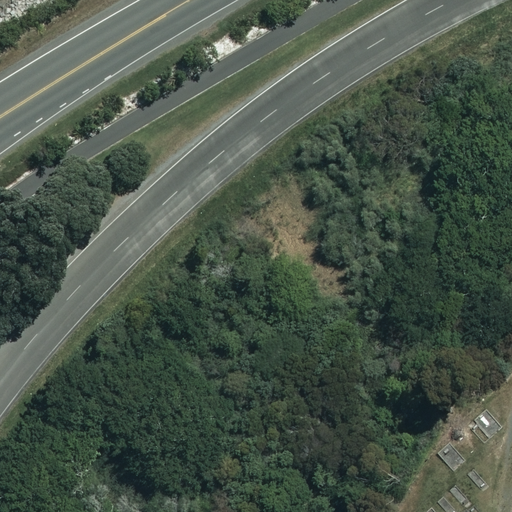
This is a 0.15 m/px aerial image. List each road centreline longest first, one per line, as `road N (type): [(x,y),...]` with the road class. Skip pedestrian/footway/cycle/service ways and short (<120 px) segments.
road 1 (residential): [(454,0),(274,111),(140,224),(0,380)]
road 2 (trunk): [(0,116),(191,0)]
